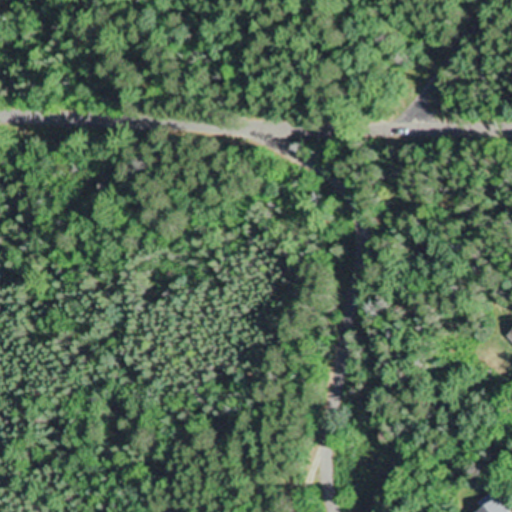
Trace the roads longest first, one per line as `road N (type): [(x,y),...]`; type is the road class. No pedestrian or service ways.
road 1 (residential): [(511,129),(0,114)]
road 2 (residential): [(336,511),(328,464),(364,213),(336,175),(241,123)]
